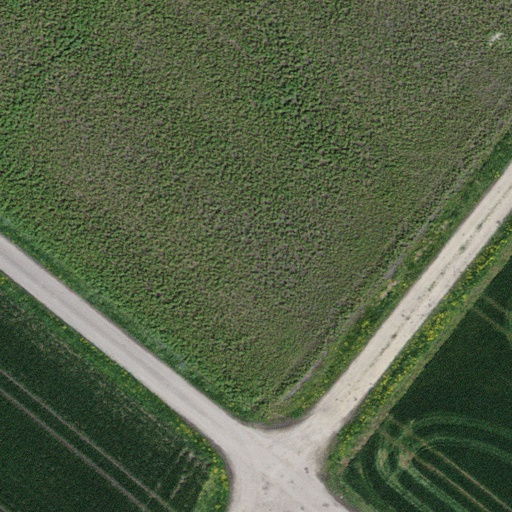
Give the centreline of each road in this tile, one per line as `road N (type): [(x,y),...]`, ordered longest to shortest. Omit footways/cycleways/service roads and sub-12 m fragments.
road 1 (track): [(0,250),(327,511)]
road 2 (track): [(265,511),(511,200)]
